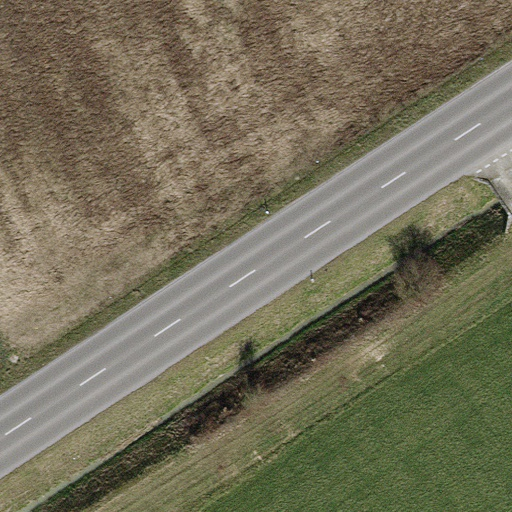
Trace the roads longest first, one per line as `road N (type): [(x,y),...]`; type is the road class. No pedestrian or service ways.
road 1 (secondary): [(0,437),(511,103)]
road 2 (track): [(137,511),(511,262)]
